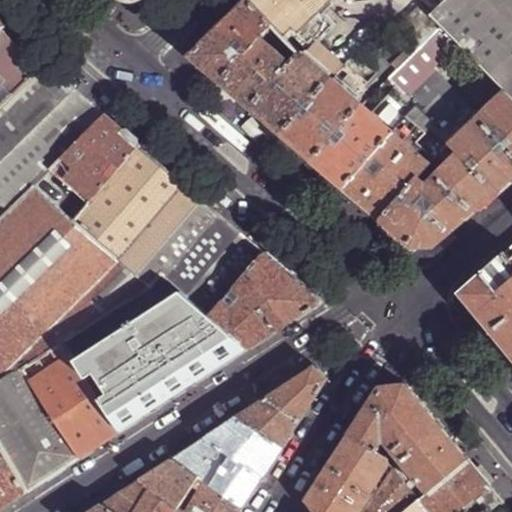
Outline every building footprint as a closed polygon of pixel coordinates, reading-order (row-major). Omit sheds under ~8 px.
[(251,0),(249,2),(274,26),(286,38),(295,28),(309,43),(313,39),(316,41),(331,26),(321,16),(336,0),(251,0)] [(511,0),(449,0),(433,16),(442,27),(462,46),(507,93),(511,97),(511,0)] [(223,86),(274,26),(249,2),(212,38),(191,58),(223,86)] [(416,51),(442,27),(433,16),(423,7),(396,33),(416,51)] [(236,97),(252,110),(302,53),(286,38),(274,26),(223,86),(236,97)] [(444,64),(462,46),(442,27),(416,51),(387,80),(415,108),(445,138),(472,113),(478,119),(511,153),(511,97),(507,93),(482,117),(434,68),(441,62),(444,64)] [(25,61),(0,34),(0,109),(37,74),(25,61)] [(265,122),(282,136),(332,79),(345,66),(316,41),(313,39),(309,43),(302,53),(252,110),(265,122)] [(72,86),(47,64),(37,74),(0,109),(0,222),(35,187),(56,167),(107,117),(72,86)] [(345,66),(332,79),(282,136),(297,149),(313,163),(362,105),(354,98),(366,85),(345,66)] [(345,190),(407,118),(415,108),(387,80),(380,88),(388,96),(371,113),(362,105),(313,163),(326,174),(345,190)] [(417,143),(429,130),(439,140),(437,140),(446,148),(450,143),(445,138),(415,108),(407,118),(345,190),(364,207),(382,223),(422,176),(429,167),(431,165),(424,159),(429,153),(417,143)] [(121,129),(107,117),(56,167),(85,193),(94,201),(141,146),(131,137),(121,129)] [(511,183),(511,182),(511,153),(478,119),(451,144),(499,193),(511,183)] [(487,204),(499,193),(451,144),(450,143),(446,148),(436,159),(431,165),(429,167),(437,174),(477,214),(487,204)] [(167,168),(141,146),(94,201),(76,222),(151,288),(163,275),(182,292),(212,318),(228,300),(235,291),(266,254),(199,196),(167,168)] [(424,159),(431,165),(436,159),(429,153),(424,159)] [(450,237),(477,214),(437,174),(430,183),(422,176),(382,223),(395,234),(414,249),(437,250),(450,237)] [(65,213),(35,187),(0,222),(0,383),(24,370),(64,344),(151,288),(76,222),(75,222),(65,213)] [(511,247),(506,254),(473,283),(472,305),(490,328),(511,354),(511,247)] [(291,276),(266,254),(235,291),(242,297),(235,306),(228,300),(212,318),(251,350),(288,327),(321,305),(321,302),(291,276)] [(182,292),(74,361),(122,434),(139,422),(175,399),(229,364),(251,350),(212,318),(182,292)] [(100,448),(122,434),(74,361),(72,358),(33,383),(82,460),(100,448)] [(270,396),(238,417),(284,447),(329,379),(316,366),(274,394),(270,396)] [(33,383),(24,370),(0,383),(0,443),(30,494),(57,476),(82,460),(33,383)] [(320,482),(305,503),(313,511),(405,511),(469,460),(453,442),(426,410),(406,386),(384,389),(362,420),(320,482)] [(224,426),(206,437),(229,453),(264,477),(275,460),(284,447),(238,417),(224,426)] [(194,445),(173,459),(200,477),(207,482),(229,453),(206,437),(194,445)] [(0,511),(5,509),(30,494),(0,443),(0,511)] [(255,491),(264,477),(229,453),(207,482),(244,506),(255,491)] [(147,476),(142,479),(172,501),(181,506),(194,486),(200,477),(173,459),(161,466),(147,476)] [(469,460),(405,511),(461,511),(476,500),(491,488),(481,476),(469,460)] [(207,482),(200,477),(194,486),(201,491),(207,482)] [(128,488),(103,504),(115,511),(166,511),(172,501),(142,479),(128,488)] [(201,491),(188,511),(240,511),(244,506),(207,482),(201,491)] [(486,511),(501,500),(491,488),(476,500),(485,511),(486,511)] [(166,511),(185,511),(186,511),(181,506),(172,501),(166,511)]
